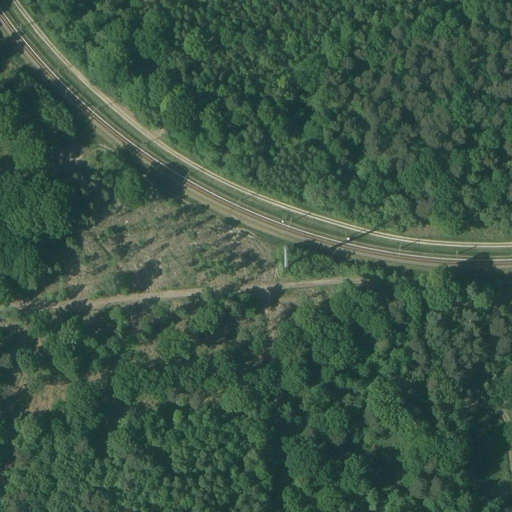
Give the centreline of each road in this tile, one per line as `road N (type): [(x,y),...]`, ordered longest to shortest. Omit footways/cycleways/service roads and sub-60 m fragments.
road 1 (track): [(511,243),(396,239),(229,184),(141,132),(16,0)]
road 2 (track): [(255,290),(0,312)]
